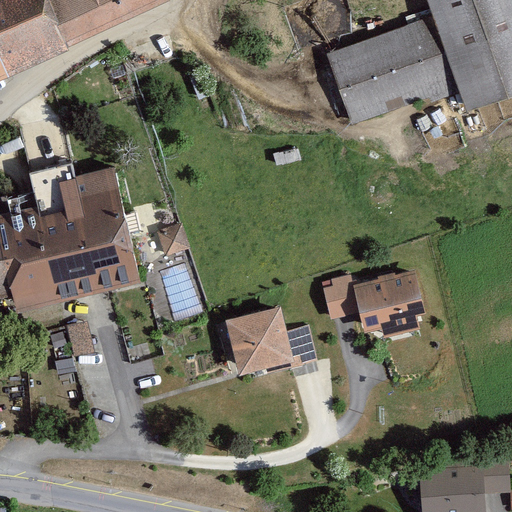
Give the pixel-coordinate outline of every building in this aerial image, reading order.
[(0,0),(0,72),(162,0),(0,0)] [(511,91),(511,0),(429,0),(435,14),(328,50),(353,123),(428,96),(431,102),(461,92),(467,108),(511,91)] [(37,201),(0,209),(0,292),(13,290),(17,308),(141,276),(115,164),(76,172),(72,157),(29,168),(37,201)] [(165,252),(190,245),(183,219),(158,226),(165,252)] [(426,310),(416,268),(396,272),(395,269),(378,274),(379,276),(353,282),(350,273),(332,277),(333,283),(324,286),(331,318),(361,311),(365,330),(382,326),(385,335),(421,327),(418,312),(426,310)] [(281,301),(225,314),(240,370),(266,364),(268,370),(317,357),(309,323),(287,328),(281,301)] [(67,320),(73,353),(99,348),(92,315),(67,320)] [(476,457),(419,462),(423,511),(486,511),(485,491),(510,489),(509,453),(476,455),(476,457)]
